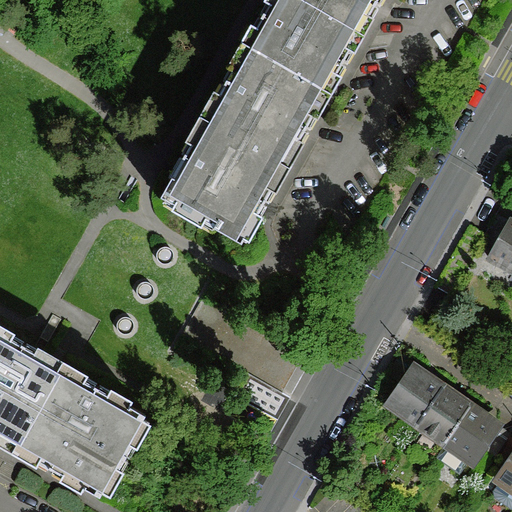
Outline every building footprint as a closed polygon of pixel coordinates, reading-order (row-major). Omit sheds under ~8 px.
[(364,38),(295,0),(272,0),(245,48),(330,96),(364,38)] [(386,0),(295,0),(364,38),(386,0)] [(330,96),(245,48),(203,120),(290,170),(330,96)] [(290,170),(203,120),(159,200),(246,247),(290,170)] [(511,221),(511,222),(491,259),(511,270),(511,221)] [(472,227),(437,287),(452,296),(487,235),(472,227)] [(293,374),(303,356),(207,301),(186,338),(282,392),(293,374)] [(63,363),(0,327),(0,442),(14,450),(63,363)] [(155,415),(63,363),(14,450),(106,501),(155,415)] [(444,388),(417,369),(392,406),(419,424),(444,388)] [(444,388),(419,424),(446,443),(472,407),(444,388)] [(498,426),(472,407),(446,443),(470,459),(473,461),(483,447),(498,426)] [(511,434),(498,426),(483,447),(497,456),(511,434)] [(470,459),(446,443),(437,458),(460,474),(470,459)] [(511,465),(501,481),(511,488),(511,465)] [(511,488),(501,481),(493,491),(495,498),(511,509),(511,508),(511,488)]
